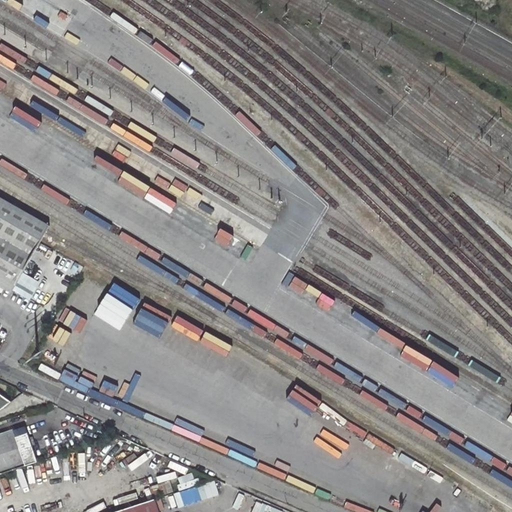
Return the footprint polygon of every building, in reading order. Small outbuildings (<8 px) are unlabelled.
[(50,226),(0,196),(0,276),(16,286),(50,226)] [(16,286),(0,276),(0,287),(12,294),(16,286)] [(0,410),(4,409),(13,402),(0,392),(0,410)] [(0,433),(0,474),(38,462),(25,425),(0,433)] [(405,493),(432,507),(441,491),(414,476),(405,493)] [(158,511),(155,499),(113,511),(158,511)]
